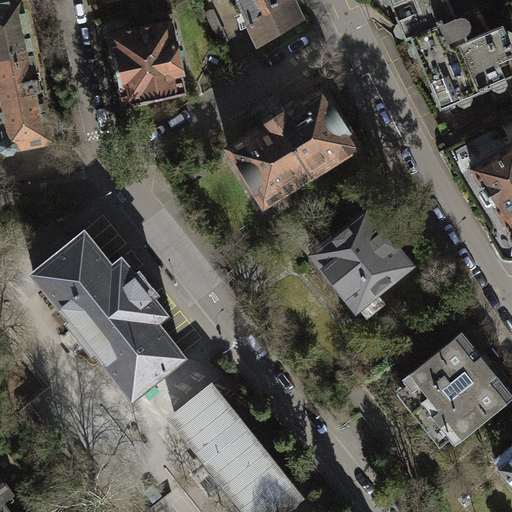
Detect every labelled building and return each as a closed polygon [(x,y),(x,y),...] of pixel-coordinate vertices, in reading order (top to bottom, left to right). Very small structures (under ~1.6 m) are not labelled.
[(13,56),(34,52),(37,51),(26,0),(0,0),(0,54),(12,52),(13,56)] [(302,18),(292,0),(239,0),(259,44),(302,18)] [(406,39),(411,37),(456,17),(449,0),(381,0),(383,1),(387,3),(390,3),(397,21),(395,24),(394,28),(394,32),(397,35),(401,36),(404,36),(406,39)] [(456,17),(411,37),(412,40),(408,45),(408,51),(412,56),(419,58),(440,107),(456,101),(462,106),(468,105),(471,101),(473,94),(491,86),(496,90),(503,91),(507,86),(508,79),(511,76),(511,48),(511,45),(511,43),(511,30),(510,29),(504,30),(502,25),(466,40),(463,34),(469,28),(469,21),(464,16),(456,17)] [(171,22),(110,34),(124,105),(183,93),(178,71),(181,71),(171,22)] [(6,152),(12,152),(15,147),(51,139),(34,52),(13,56),(12,52),(0,54),(0,125),(3,138),(0,141),(0,144),(1,148),(6,152)] [(340,117),(322,87),(275,117),(311,174),(358,145),(351,134),(350,128),(348,123),(345,119),(340,117)] [(311,174),(275,117),(228,147),(259,195),(275,185),(280,193),(311,174)] [(511,143),(472,168),(510,230),(511,236),(511,235),(511,143)] [(367,209),(313,252),(365,317),(385,301),(375,289),(410,262),(367,209)] [(133,395),(178,358),(180,358),(184,354),(180,349),(179,349),(157,321),(168,313),(154,295),(157,292),(154,287),(152,287),(148,281),(143,276),(144,275),(140,270),(136,273),(122,256),(111,264),(89,237),(89,235),(85,230),(80,234),(80,235),(40,267),(39,267),(33,271),(38,276),(39,276),(71,318),(68,320),(76,331),(78,331),(81,334),(85,339),(84,342),(86,344),(87,344),(93,351),(96,349),(133,395)] [(266,245),(235,269),(251,290),(282,267),(266,245)] [(511,394),(511,389),(463,329),(403,377),(454,441),(511,394)] [(209,386),(174,413),(253,511),(281,511),(298,498),(209,386)] [(511,478),(511,444),(511,443),(494,456),(511,478)] [(0,511),(15,511),(16,511),(6,499),(16,491),(0,469),(0,511)]
